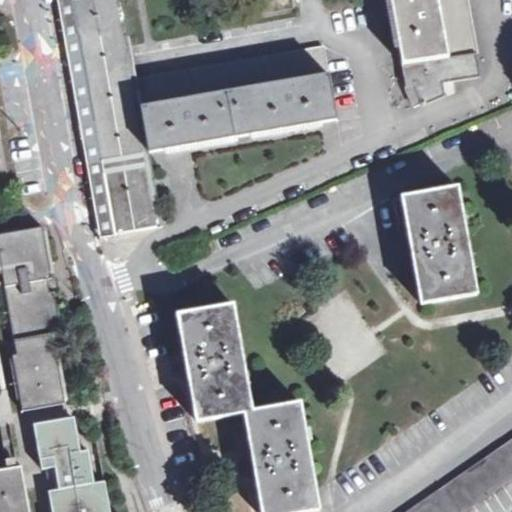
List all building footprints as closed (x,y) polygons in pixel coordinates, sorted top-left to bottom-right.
[(138,81),(123,0),(79,0),(74,1),(103,160),(150,152),(187,145),(185,132),(200,129),(200,134),(282,119),(281,113),(298,110),(301,126),(336,120),(323,47),(138,81)] [(392,0),(405,67),(424,64),(427,86),(415,88),(424,104),(446,95),(441,80),(482,73),(467,0),(392,0)] [(424,64),(405,67),(408,89),(415,88),(427,86),(424,64)] [(187,145),(301,126),(298,110),(281,113),(282,119),(200,134),(200,129),(185,132),(187,145)] [(150,152),(103,160),(104,167),(105,175),(148,168),(153,166),(150,152)] [(148,168),(105,175),(116,234),(163,225),(157,191),(151,192),(149,182),(148,168)] [(459,186),(402,195),(410,242),(413,260),(421,304),(477,293),(459,186)] [(62,331),(55,291),(52,277),(43,227),(0,233),(0,272),(4,272),(18,354),(15,355),(24,409),(66,402),(54,333),(62,331)] [(413,260),(410,242),(397,244),(399,256),(404,255),(405,261),(413,260)] [(234,303),(177,313),(186,359),(189,379),(196,421),(244,413),(252,411),(234,303)] [(189,379),(186,359),(173,362),(175,374),(181,372),(183,380),(189,379)] [(255,477),(261,511),(299,511),(319,509),(301,402),(252,411),(244,413),(252,458),(255,477)] [(74,417),(35,424),(43,468),(56,465),(59,488),(49,491),(53,511),(110,511),(105,480),(95,482),(89,449),(81,450),(74,417)] [(461,511),(511,477),(511,437),(403,511),(461,511)] [(255,477),(252,458),(240,460),(242,472),(248,472),(249,478),(255,477)] [(0,511),(29,511),(22,465),(0,468),(0,511)]
